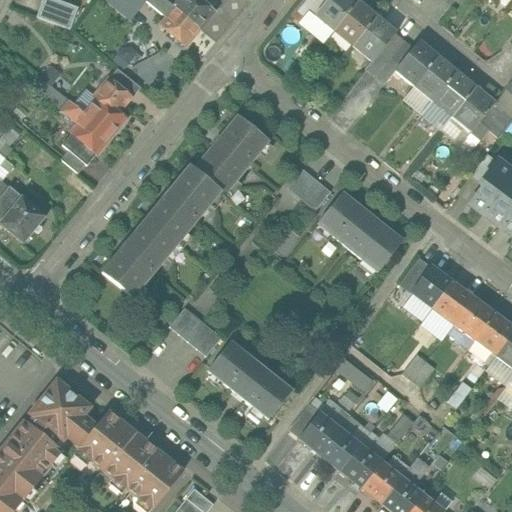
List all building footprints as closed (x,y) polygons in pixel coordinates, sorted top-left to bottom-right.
[(61,0),(43,0),(37,17),(71,29),(79,6),(61,0)] [(172,7),(163,0),(153,0),(149,5),(164,17),(172,7)] [(177,0),(172,7),(200,30),(214,13),(205,6),(210,0),(177,0)] [(356,0),(328,0),(315,17),(334,33),(359,2),(356,0)] [(359,2),(334,33),(353,48),(378,17),(359,2)] [(200,30),(172,7),(164,17),(166,19),(161,26),(168,32),(167,33),(177,41),(178,40),(186,47),(200,30)] [(397,33),(378,17),(353,48),(372,64),(381,52),(396,35),(397,33)] [(396,35),(381,52),(390,59),(404,42),(396,35)] [(399,67),(394,72),(414,88),(439,57),(420,41),(413,49),(399,67)] [(404,42),(390,59),(399,67),(413,49),(404,42)] [(372,64),(366,71),(374,78),(390,59),(381,52),(372,64)] [(439,57),(414,88),(432,103),(458,72),(439,57)] [(390,59),(374,78),(383,85),(394,72),(399,67),(390,59)] [(140,89),(117,70),(108,81),(130,98),(131,100),(140,89)] [(458,72),(432,103),(451,118),(476,88),(458,72)] [(69,103),(41,80),(34,89),(62,112),(69,103)] [(130,98),(108,81),(94,97),(99,101),(94,107),(92,106),(84,115),(111,137),(125,120),(117,114),(130,98)] [(496,104),(476,88),(451,118),(470,134),(479,123),(494,105),(496,104)] [(84,115),(69,103),(62,112),(61,112),(76,125),(84,115)] [(494,105),(479,123),(488,131),(503,112),(494,105)] [(511,118),(503,112),(488,131),(498,140),(511,120),(511,118)] [(111,137),(84,115),(76,125),(78,126),(62,146),(85,166),(87,167),(111,137)] [(237,118),(193,171),(220,193),(224,196),(267,143),(237,118)] [(85,166),(68,152),(61,161),(78,175),(85,166)] [(481,215),(511,174),(511,169),(496,158),(464,202),(481,215)] [(146,221),(175,247),(220,193),(193,171),(190,168),(146,221)] [(330,194),(302,171),(287,190),(315,212),(330,194)] [(511,174),(481,215),(499,229),(511,211),(511,174)] [(45,218),(9,188),(2,196),(0,198),(0,225),(24,245),(45,218)] [(402,242),(342,195),(318,225),(377,273),(402,242)] [(511,211),(499,229),(511,238),(511,211)] [(175,247),(146,221),(102,275),(132,299),(175,247)] [(419,260),(400,286),(410,294),(430,267),(419,260)] [(452,283),(431,267),(430,267),(410,294),(432,310),(452,283)] [(432,310),(420,325),(433,335),(437,328),(448,336),(454,327),(453,326),(473,299),(452,283),(432,310)] [(495,314),(473,299),(453,326),(454,327),(474,342),(495,314)] [(221,340),(184,310),(169,329),(205,358),(221,340)] [(511,335),(511,327),(495,314),(474,342),(495,358),(511,335)] [(511,335),(495,358),(511,370),(511,335)] [(291,391),(231,344),(208,372),(268,420),(291,391)] [(416,358),(402,375),(411,382),(425,364),(416,358)] [(340,375),(368,392),(376,380),(347,363),(340,375)] [(425,364),(411,382),(420,388),(433,371),(425,364)] [(91,408),(56,381),(28,415),(33,419),(28,426),(58,449),(66,438),(79,448),(96,427),(84,417),(91,408)] [(462,383),(447,402),(456,409),(471,390),(462,383)] [(309,406),(289,432),(298,440),(318,414),(309,406)] [(157,451),(108,412),(96,427),(79,448),(77,451),(126,490),(157,451)] [(298,440),(319,457),(340,430),(319,413),(318,414),(298,440)] [(403,415),(386,437),(396,445),(413,423),(403,415)] [(11,437),(50,468),(62,453),(58,449),(28,426),(23,422),(11,437)] [(361,446),(340,430),(319,457),(340,473),(361,446)] [(464,444),(447,430),(439,439),(457,453),(464,444)] [(50,468),(11,437),(0,450),(0,451),(38,483),(50,468)] [(419,437),(405,455),(414,462),(417,459),(417,460),(429,445),(419,437)] [(382,463),(361,446),(340,473),(361,489),(382,463)] [(0,484),(22,502),(38,483),(0,451),(0,484)] [(157,451),(126,490),(152,511),(183,472),(157,451)] [(414,462),(402,478),(402,479),(381,506),(389,511),(410,511),(423,495),(413,488),(428,469),(417,460),(417,459),(414,462)] [(382,463),(361,489),(381,506),(402,479),(402,478),(382,463)] [(14,511),(22,502),(0,484),(0,511),(14,511)] [(208,511),(213,506),(194,490),(186,500),(201,511),(208,511)] [(444,511),(423,495),(410,511),(444,511)] [(201,511),(186,500),(179,509),(182,511),(201,511)]
